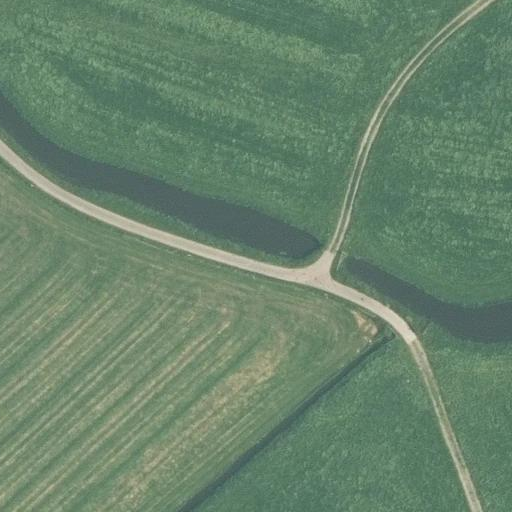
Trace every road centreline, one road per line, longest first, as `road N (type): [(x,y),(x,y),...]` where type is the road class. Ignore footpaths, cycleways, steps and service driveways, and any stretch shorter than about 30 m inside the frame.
road 1 (track): [(476,511),(414,341),(396,320),(316,282),(89,212),(0,149)]
road 2 (track): [(488,0),(406,72),(375,118),(316,282)]
